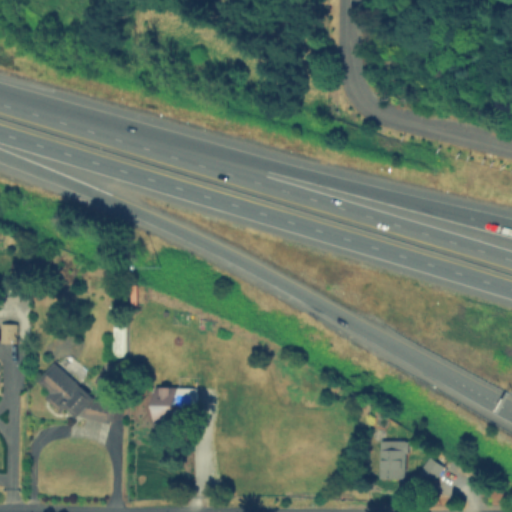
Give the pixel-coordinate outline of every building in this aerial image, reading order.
[(16,321),(0,321),(0,341),(16,341),(16,321)] [(123,354),(123,325),(112,325),(112,354),(123,354)] [(44,396),(57,406),(69,409),(74,413),(108,420),(112,400),(98,397),(56,362),(51,361),(36,380),(46,388),(44,396)] [(176,404),(203,404),(203,385),(153,385),(153,419),(176,419),(176,404)] [(403,438),(379,438),(379,476),(403,476),(403,438)] [(442,464),(428,454),(417,470),(431,480),(442,464)]
